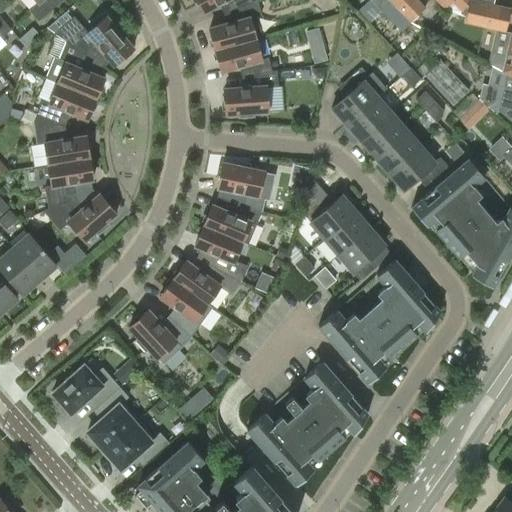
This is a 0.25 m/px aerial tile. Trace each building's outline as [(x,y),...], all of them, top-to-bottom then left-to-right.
[(36,0),(38,2),(29,9),(38,20),(61,1),(60,0),(36,0)] [(195,0),(202,12),(223,1),(229,11),(252,1),(251,0),(195,0)] [(209,28),(215,49),(255,38),(262,36),(256,15),(260,14),(256,0),(254,0),(252,1),(229,11),(232,21),(209,28)] [(389,0),(410,23),(425,8),(418,0),(389,0)] [(435,0),(444,8),(446,10),(465,17),(464,22),(505,31),(509,7),(475,0),(435,0)] [(0,36),(1,37),(11,29),(0,16),(0,36)] [(54,33),(66,41),(87,56),(104,68),(110,60),(113,64),(133,48),(125,39),(129,35),(118,23),(114,26),(106,16),(87,32),(73,16),(54,33)] [(511,77),(511,35),(505,59),(503,72),(511,77)] [(243,64),(246,75),(271,71),(267,57),(261,59),(255,38),(215,49),(220,71),(243,64)] [(104,68),(87,56),(66,41),(58,59),(53,57),(45,77),(57,82),(95,98),(103,78),(99,76),(104,68)] [(372,72),(368,76),(360,67),(341,83),(349,92),(345,96),(331,107),(346,124),(377,97),(387,88),(372,72)] [(411,87),(420,78),(410,67),(401,76),(411,87)] [(276,70),(271,71),(246,75),(247,87),(223,88),(225,114),(237,113),(238,118),(254,117),(254,112),(267,111),(265,87),(277,86),(276,70)] [(87,119),(95,98),(57,82),(49,101),(42,99),(33,121),(34,122),(59,124),(65,110),(87,119)] [(511,122),(511,90),(502,89),(497,109),(511,122)] [(415,100),(425,110),(434,102),(424,91),(415,100)] [(391,113),(377,97),(346,124),(360,140),(391,113)] [(445,113),(434,102),(425,110),(436,121),(445,113)] [(405,129),(391,113),(360,140),(374,156),(405,129)] [(61,139),(59,124),(34,122),(37,143),(44,142),(48,164),(89,157),(85,135),(61,139)] [(419,145),(405,129),(374,156),(388,173),(419,145)] [(434,161),(419,145),(388,173),(403,189),(421,174),(428,182),(447,166),(439,157),(434,161)] [(44,186),(48,208),(71,198),(69,183),(92,179),(89,157),(48,164),(51,185),(44,186)] [(491,287),(511,250),(511,208),(509,207),(502,221),(500,219),(492,226),(471,201),(479,194),(472,186),(484,177),(468,158),(411,207),(426,225),(436,217),(442,223),(435,229),(459,256),(465,251),(477,265),(471,275),(491,287)] [(238,203),(262,211),(265,197),(258,196),(263,170),(250,168),(251,163),(235,160),(234,164),(222,162),(217,187),(240,192),(238,203)] [(71,198),(48,208),(43,210),(59,229),(68,221),(84,240),(94,231),(97,235),(110,224),(107,220),(116,213),(99,193),(81,209),(71,198)] [(324,238),(355,211),(341,194),(329,205),(321,196),(302,212),(310,221),(309,221),(324,238)] [(241,241),(248,244),(262,211),(238,203),(220,197),(216,206),(211,204),(203,225),(241,241)] [(0,222),(6,229),(17,219),(9,210),(0,217),(0,222)] [(369,227),(355,211),(324,238),(338,254),(369,227)] [(216,254),(211,265),(235,278),(241,281),(247,266),(233,260),(241,241),(203,225),(194,245),(216,254)] [(384,244),(369,227),(338,254),(360,279),(379,263),(372,255),(384,244)] [(29,233),(12,247),(39,279),(56,264),(29,233)] [(22,293),(39,279),(12,247),(0,257),(0,267),(7,276),(19,289),(22,293)] [(304,275),(314,267),(304,256),(295,264),(304,275)] [(336,309),(319,324),(318,325),(368,382),(386,366),(377,356),(383,350),(389,357),(416,333),(410,327),(417,321),(426,331),(439,311),(394,259),(376,274),(386,285),(378,292),(385,300),(361,322),(354,313),(346,320),(336,309)] [(226,290),(235,278),(211,265),(205,274),(186,260),(173,278),(206,302),(219,285),(226,290)] [(7,276),(0,282),(0,312),(17,298),(14,294),(19,289),(7,276)] [(179,310),(172,319),(191,336),(212,306),(206,302),(173,278),(160,296),(179,310)] [(191,336),(172,319),(164,327),(148,309),(129,326),(138,336),(134,339),(145,352),(149,349),(157,357),(176,340),(181,345),(191,336)] [(354,434),(367,414),(322,361),(304,377),(264,413),(264,412),(246,428),(256,440),(241,454),(251,465),(233,481),(234,481),(227,487),(203,459),(187,441),(137,485),(140,489),(134,495),(145,508),(152,502),(160,511),(303,511),(313,504),(298,486),(315,471),(309,464),(316,459),(317,460),(344,436),(343,435),(349,430),(354,434)] [(96,406),(119,386),(102,367),(93,375),(83,364),(52,392),(71,413),(88,397),(96,406)] [(87,431),(103,450),(138,419),(122,401),(128,396),(119,386),(96,406),(105,415),(87,431)] [(138,419),(103,450),(120,468),(138,453),(146,462),(168,442),(159,432),(154,437),(138,419)] [(7,507),(0,498),(0,511),(16,511),(10,504),(7,507)] [(511,511),(511,504),(503,498),(492,511),(511,511)]
